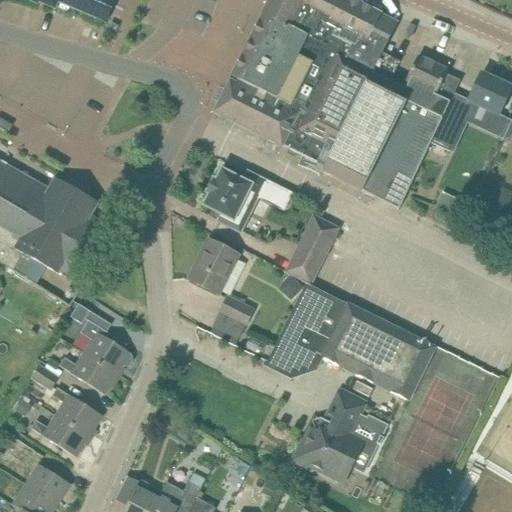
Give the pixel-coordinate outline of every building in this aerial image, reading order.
[(28,0),(36,4),(37,1),(54,8),(57,2),(106,22),(115,0),(28,0)] [(270,0),(232,76),(231,76),(229,81),(230,81),(214,113),(290,150),(287,155),(294,158),(297,154),(325,167),(322,172),(399,210),(410,189),(432,142),(452,99),(460,81),(446,75),(448,71),(418,57),(400,94),(407,97),(401,108),(364,91),(375,70),(373,69),(397,22),(352,0),(349,0),(349,1),(345,0),(270,0)] [(452,99),(432,142),(448,150),(461,122),(462,120),(485,131),(493,113),(499,116),(503,107),(511,89),(482,75),(468,103),(469,103),(468,106),(452,99)] [(482,144),(467,173),(483,181),(498,152),(482,144)] [(217,223),(241,235),(268,183),(247,173),(243,182),(222,171),(216,182),(214,181),(207,194),(210,195),(204,206),(221,215),(217,223)] [(0,174),(0,261),(27,277),(36,262),(57,274),(59,272),(71,279),(102,224),(90,217),(98,204),(56,179),(44,200),(0,174)] [(511,193),(497,187),(488,206),(504,213),(511,196),(511,193)] [(459,202),(453,215),(466,219),(471,208),(459,202)] [(310,286),(339,229),(320,220),(291,277),(310,286)] [(199,262),(189,281),(218,295),(238,256),(209,241),(202,256),(204,257),(201,263),(199,262)] [(289,277),(284,283),(283,294),(291,301),(302,288),(289,277)] [(318,371),(324,359),(409,402),(436,348),(348,304),(347,305),(310,287),(269,362),(262,359),(261,361),(264,362),(262,366),(292,380),(318,371)] [(213,327),(238,340),(253,311),(242,306),(245,302),(231,295),(228,299),(213,327)] [(82,325),(90,313),(79,305),(71,318),(82,325)] [(92,342),(84,354),(118,375),(123,367),(125,368),(130,366),(132,362),(132,357),(130,356),(131,355),(124,350),(127,346),(88,321),(80,334),(92,342)] [(118,375),(84,354),(76,366),(65,359),(60,367),(71,374),(71,375),(88,385),(105,396),(118,375)] [(50,392),(59,378),(39,365),(30,379),(50,392)] [(64,404),(56,416),(89,438),(102,417),(69,396),(57,389),(52,397),(64,404)] [(364,404),(341,393),(329,416),(334,419),(329,429),(324,427),(315,430),(307,446),(303,443),(295,460),(311,469),(314,464),(344,479),(358,450),(372,457),(388,425),(368,416),(367,419),(359,415),(364,404)] [(23,396),(20,399),(28,404),(30,400),(26,398),(23,396)] [(20,399),(13,410),(24,417),(31,406),(28,404),(20,399)] [(159,409),(153,420),(173,432),(180,422),(159,409)] [(89,438),(56,416),(48,429),(37,421),(32,429),(43,437),(76,458),(89,438)] [(39,465),(26,485),(58,505),(71,486),(39,465)] [(124,511),(152,511),(159,499),(146,493),(150,485),(141,481),(124,511)] [(188,511),(201,488),(189,482),(184,492),(167,483),(159,499),(152,511),(188,511)] [(26,485),(14,505),(25,511),(53,511),(58,505),(26,485)] [(214,511),(217,509),(197,498),(202,488),(201,488),(188,511),(214,511)] [(427,511),(428,511),(409,502),(403,511),(427,511)]
